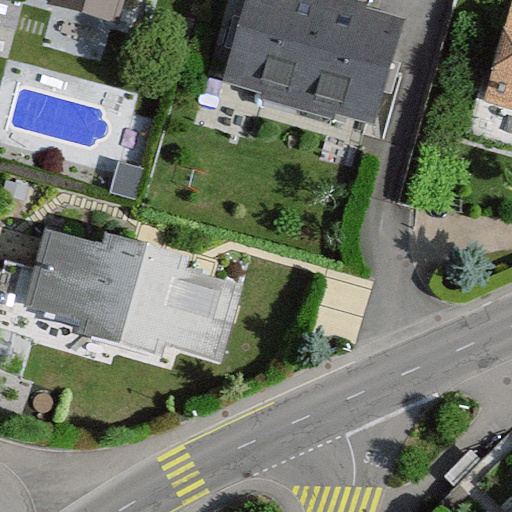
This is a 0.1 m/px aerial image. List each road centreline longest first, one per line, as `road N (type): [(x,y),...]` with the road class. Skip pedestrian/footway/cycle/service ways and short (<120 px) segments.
road 1 (residential): [(121,511),(330,407)]
road 2 (residential): [(330,407),(511,326)]
